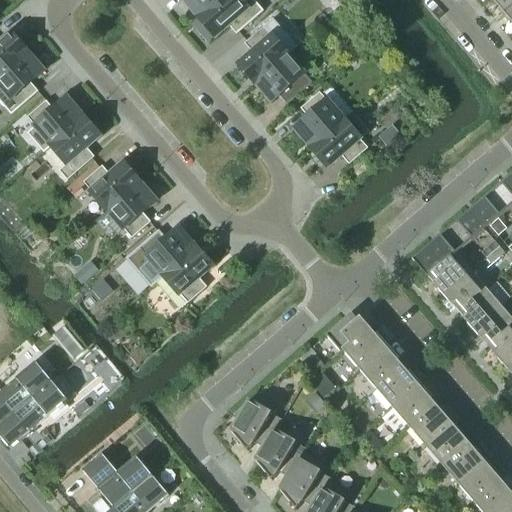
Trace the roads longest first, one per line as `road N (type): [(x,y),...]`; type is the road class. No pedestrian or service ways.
road 1 (residential): [(64,0),(59,30),(222,221),(277,222)]
road 2 (residential): [(247,511),(192,445),(191,433),(205,404),(338,290)]
road 3 (residential): [(277,222),(283,175),(133,0)]
road 4 (residential): [(511,455),(357,274)]
road 5 (residential): [(357,274),(511,140)]
